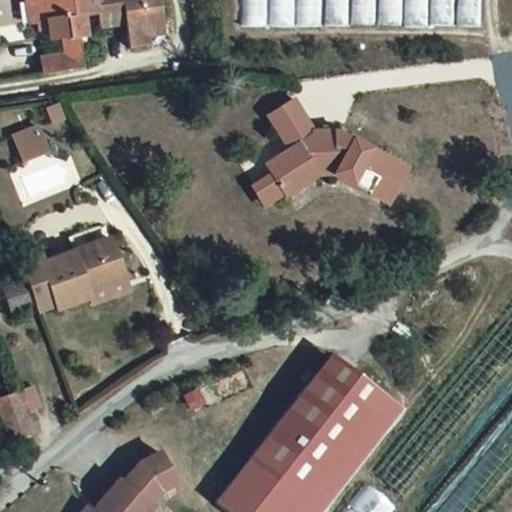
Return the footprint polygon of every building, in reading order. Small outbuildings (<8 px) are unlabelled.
[(89,14),(87,0),(12,0),(18,26),(29,26),(33,39),(61,35),(66,51),(38,57),(41,73),(81,67),(76,38),(81,37),(77,16),(89,14)] [(87,0),(89,14),(92,23),(110,23),(110,17),(119,15),(125,48),(146,45),(143,26),(157,23),(152,0),(87,0)] [(240,0),(240,28),(268,28),(267,0),(240,0)] [(296,27),(296,0),(269,0),(270,27),(296,27)] [(324,28),(323,0),(297,0),(297,27),(324,28)] [(350,28),(350,0),(324,0),(324,27),(350,28)] [(376,26),(375,0),(352,0),(352,25),(376,26)] [(402,26),(402,0),(378,0),(378,26),(402,26)] [(428,26),(428,0),(404,0),(404,26),(428,26)] [(455,26),(455,0),(431,0),(431,25),(455,26)] [(480,26),(480,0),(456,0),(457,25),(480,26)] [(259,173),(266,187),(275,207),(308,192),(323,194),(372,228),(394,196),(336,159),(339,151),(306,149),(289,116),(266,125),(284,163),(259,173)] [(16,163),(46,153),(36,124),(7,133),(16,163)] [(259,214),(275,207),(266,187),(250,194),(259,214)] [(82,300),(80,293),(77,284),(113,275),(103,240),(36,260),(49,305),(50,309),(82,300)] [(34,252),(9,258),(28,311),(49,305),(36,260),(34,252)] [(77,284),(80,293),(115,282),(113,275),(77,284)] [(511,301),(371,471),(406,499),(511,371),(511,301)] [(334,356),(319,375),(371,415),(297,511),(317,511),(399,405),(334,356)] [(297,511),(371,415),(319,375),(221,506),(229,511),(297,511)] [(0,400),(0,417),(8,440),(31,433),(18,394),(0,400)] [(511,399),(418,511),(476,511),(511,469),(511,399)] [(147,511),(151,508),(149,506),(161,492),(175,484),(159,452),(139,464),(122,484),(118,481),(93,510),(95,511),(147,511)] [(338,511),(392,511),(396,508),(363,482),(338,511)]
